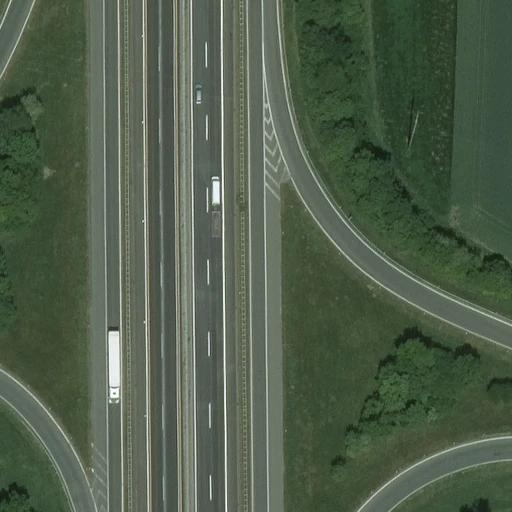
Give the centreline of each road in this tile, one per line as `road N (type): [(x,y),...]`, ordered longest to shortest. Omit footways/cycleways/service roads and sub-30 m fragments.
road 1 (motorway): [(155,0),(161,511)]
road 2 (motorway): [(210,511),(206,0)]
road 3 (motorway): [(102,0),(106,511)]
road 4 (motorway): [(264,511),(254,32)]
road 5 (motorway): [(511,340),(382,274),(332,226),(282,125),(254,32)]
road 6 (motorway): [(0,386),(65,459),(84,511)]
road 7 (motorway): [(375,511),(450,461),(511,449)]
